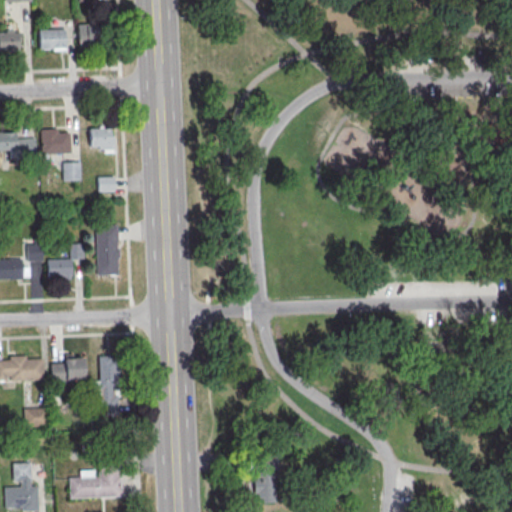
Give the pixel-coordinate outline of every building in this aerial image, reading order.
[(77,24),(77,44),(100,44),(100,24),(77,24)] [(0,28),(0,50),(19,51),(19,29),(0,28)] [(38,30),(65,29),(65,49),(39,50),(38,30)] [(482,136),(489,124),(509,136),(502,148),(482,136)] [(88,126),(88,151),(111,151),(111,126),(88,126)] [(38,129),(40,153),(69,151),(68,131),(56,132),(56,128),(38,129)] [(34,138),(35,158),(10,160),(10,154),(0,154),(0,132),(15,132),(16,139),(34,138)] [(62,163),(80,162),(80,181),(63,181),(62,163)] [(97,177),(114,176),(115,192),(98,193),(97,177)] [(95,226),(116,226),(118,274),(97,275),(95,226)] [(40,237),(41,259),(26,260),(25,243),(33,243),(32,238),(40,237)] [(0,257),(20,257),(21,278),(0,278),(0,257)] [(46,258),(46,276),(70,276),(70,258),(46,258)] [(97,395),(118,395),(118,355),(97,355),(97,395)] [(42,359),(43,379),(0,381),(0,361),(9,361),(9,357),(25,356),(26,360),(42,359)] [(83,359),(84,381),(51,383),(50,364),(64,363),(64,359),(83,359)] [(23,408),(46,408),(47,426),(23,427),(23,408)] [(274,501),(257,502),(256,493),(252,493),(252,480),(256,480),(256,473),(252,473),(251,456),(276,455),(277,472),(273,472),(274,501)] [(120,476),(121,497),(69,499),(68,479),(98,477),(97,457),(118,456),(119,476),(120,476)] [(37,487),(38,511),(21,511),(21,508),(5,509),(4,488),(19,487),(19,482),(12,482),(11,464),(30,463),(31,487),(37,487)]
